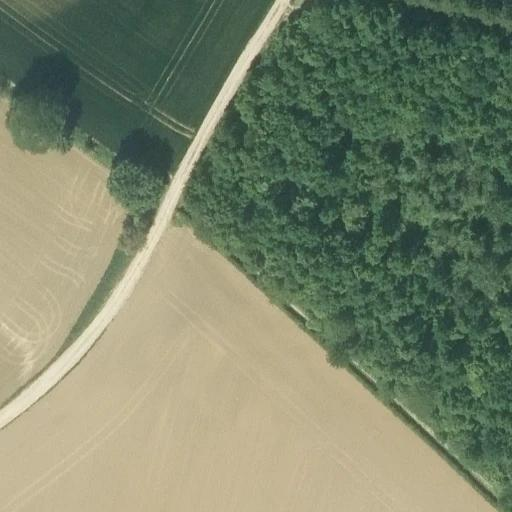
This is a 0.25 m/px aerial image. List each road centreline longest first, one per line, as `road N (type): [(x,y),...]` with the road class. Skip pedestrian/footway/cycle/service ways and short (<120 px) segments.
road 1 (track): [(0,410),(110,291),(274,11)]
road 2 (track): [(165,200),(511,511)]
